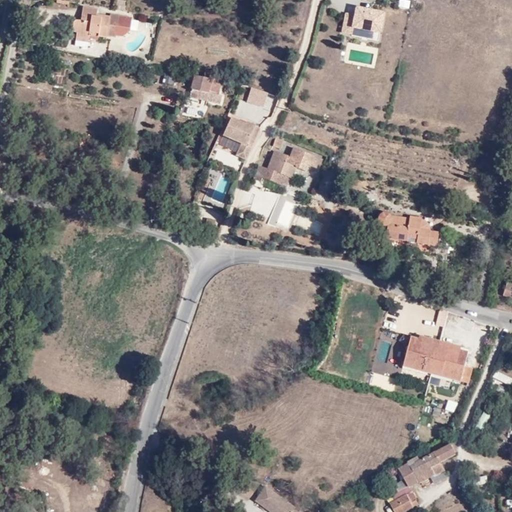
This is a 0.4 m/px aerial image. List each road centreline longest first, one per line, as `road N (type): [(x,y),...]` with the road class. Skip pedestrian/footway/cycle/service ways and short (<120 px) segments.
road 1 (unclassified): [(202,249),(381,276),(511,319)]
road 2 (unclassified): [(127,511),(202,249)]
road 3 (unclassified): [(202,249),(0,199)]
